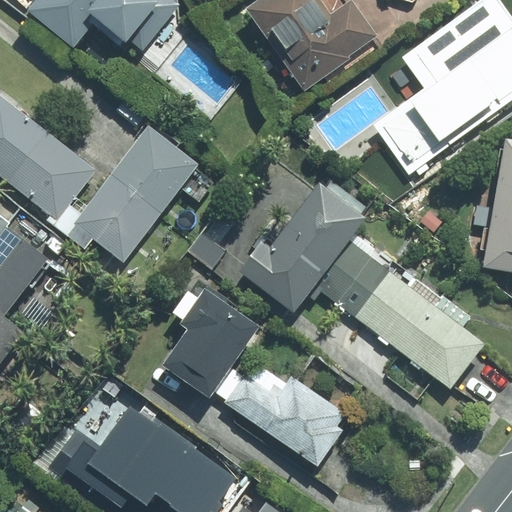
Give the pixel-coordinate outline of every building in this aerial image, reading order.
[(46,0),(33,17),(77,52),(97,28),(125,50),(130,44),(143,55),(184,4),(178,0),(46,0)] [(307,94),(382,40),(356,4),(336,19),(322,0),(269,0),(250,14),(307,94)] [(380,125),(414,172),(511,102),(511,5),(508,0),(487,0),(409,57),(432,88),(380,125)] [(201,171),(151,131),(84,214),(72,205),(101,169),(4,92),(0,97),(0,168),(53,211),(49,217),(90,249),(100,237),(129,260),(201,171)] [(489,266),(511,269),(511,136),(509,136),(489,266)] [(356,237),(373,216),(328,181),(277,244),(270,238),(246,268),(298,309),(321,280),(456,387),(491,344),(356,237)] [(0,369),(31,331),(8,313),(57,253),(0,207),(0,369)] [(265,323),(212,288),(187,324),(195,329),(172,365),(217,395),(265,323)] [(249,373),(229,402),(322,463),(346,427),(340,423),(348,412),(296,378),(283,396),(249,373)] [(76,431),(52,464),(118,511),(140,511),(150,500),(166,511),(217,511),(236,486),(130,409),(101,449),(76,431)] [(276,511),(259,499),(250,511),(276,511)]
